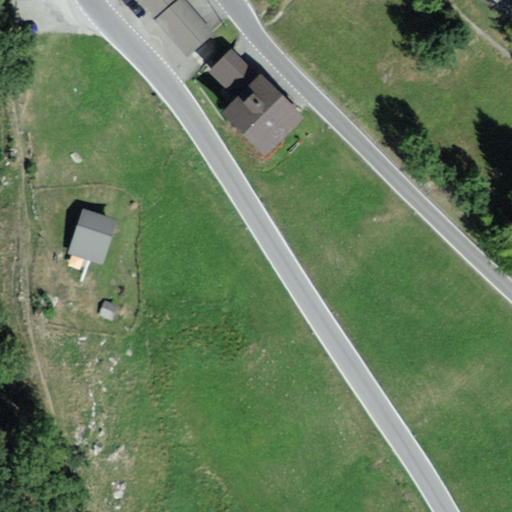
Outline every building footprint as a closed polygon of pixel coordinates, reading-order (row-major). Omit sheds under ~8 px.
[(216,40),(183,0),(145,0),(194,58),(216,40)] [(511,0),(491,0),(511,18),(511,0)] [(309,125),(240,56),(221,75),(244,99),(223,120),(268,165),(309,125)] [(117,218),(82,206),(66,251),(101,263),(117,218)] [(123,313),(108,307),(103,320),(118,326),(123,313)]
